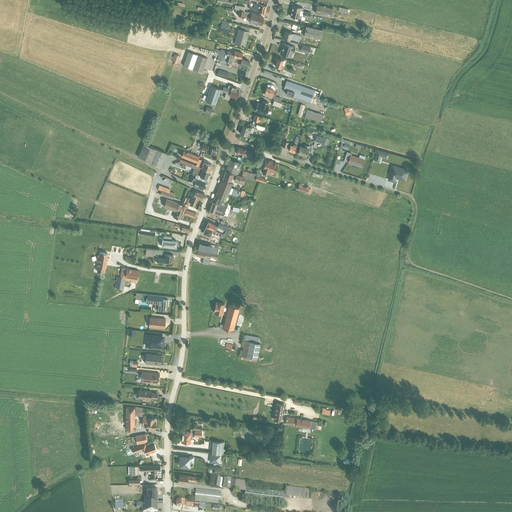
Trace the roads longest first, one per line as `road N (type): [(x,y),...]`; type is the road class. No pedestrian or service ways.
road 1 (residential): [(167,511),(168,417),(184,346),(186,272),(229,140)]
road 2 (residential): [(408,194),(229,140)]
road 3 (residential): [(229,140),(275,0)]
